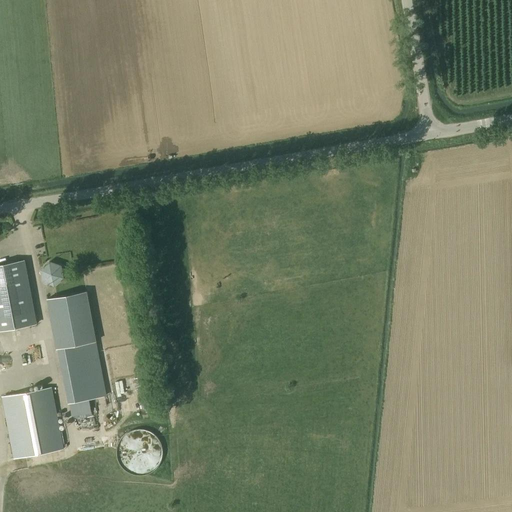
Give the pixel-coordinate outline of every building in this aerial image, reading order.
[(0,329),(36,323),(24,260),(0,264),(0,329)] [(62,265),(49,261),(40,269),(43,282),(54,286),(64,278),(62,265)] [(57,348),(60,348),(84,343),(96,341),(87,292),(48,299),(57,348)] [(91,382),(84,343),(60,348),(67,387),(91,382)] [(131,392),(142,392),(141,377),(131,377),(131,392)] [(65,449),(52,387),(2,396),(14,458),(65,449)] [(144,477),(165,445),(136,425),(114,456),(144,477)]
